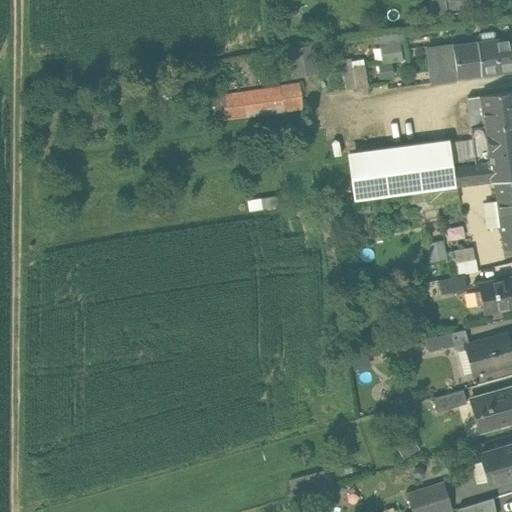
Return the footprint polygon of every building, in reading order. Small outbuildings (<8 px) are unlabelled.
[(444,0),(428,0),(428,1),(430,11),(434,15),(447,13),(444,0)] [(444,0),(447,13),(481,9),(479,0),(444,0)] [(402,32),(379,35),(383,62),(403,59),(401,44),(404,43),(402,32)] [(511,50),(510,36),(452,44),(457,78),(511,70),(511,50)] [(452,44),(425,48),(430,82),(457,78),(452,44)] [(289,48),(293,77),(318,73),(314,45),(289,48)] [(352,58),(342,59),(346,90),(369,86),(365,58),(352,60),(352,58)] [(300,84),(210,96),(213,121),(303,108),(300,84)] [(511,90),(485,94),(480,95),(489,167),(511,163),(511,90)] [(489,167),(480,95),(467,97),(473,139),(476,163),(452,166),(454,186),(454,187),(456,186),(491,182),(489,167)] [(449,147),(452,166),(476,163),(473,139),(448,142),(449,147)] [(449,147),(349,160),(355,200),(402,193),(454,186),(452,166),(449,147)] [(494,181),(494,180),(511,177),(511,163),(489,167),(491,182),(494,181)] [(511,177),(494,180),(494,181),(497,200),(500,226),(503,248),(511,246),(511,177)] [(454,187),(454,186),(402,193),(403,206),(458,200),(456,186),(454,187)] [(497,200),(484,202),(487,228),(500,226),(497,200)] [(473,247),(451,251),(453,262),(475,258),(473,247)] [(464,274),(438,280),(442,294),(467,288),(464,274)] [(511,277),(478,284),(484,311),(511,305),(511,277)] [(465,329),(426,338),(429,350),(452,345),(456,348),(465,346),(464,344),(469,343),(465,329)] [(469,343),(464,344),(465,346),(473,374),(511,362),(511,348),(507,332),(469,343)] [(511,387),(471,399),(479,429),(511,419),(511,387)] [(463,389),(434,397),(438,411),(467,402),(463,389)] [(511,443),(480,453),(489,483),(511,476),(511,443)] [(371,461),(339,469),(342,480),(373,471),(371,461)] [(333,468),(289,480),(292,494),(336,482),(333,468)] [(443,482),(409,493),(414,511),(436,511),(450,508),(443,482)]
